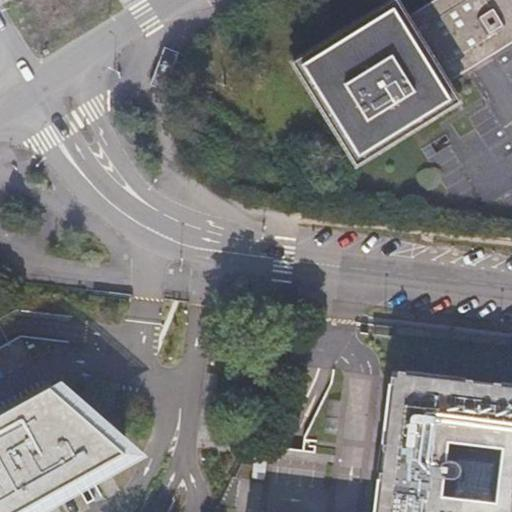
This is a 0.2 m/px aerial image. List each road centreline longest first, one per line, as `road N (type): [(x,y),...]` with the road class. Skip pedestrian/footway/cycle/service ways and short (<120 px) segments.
road 1 (residential): [(261,254),(206,250),(126,215),(68,155),(29,89)]
road 2 (residential): [(261,254),(173,216),(133,183),(107,149),(86,56)]
road 3 (residential): [(261,254),(511,289)]
